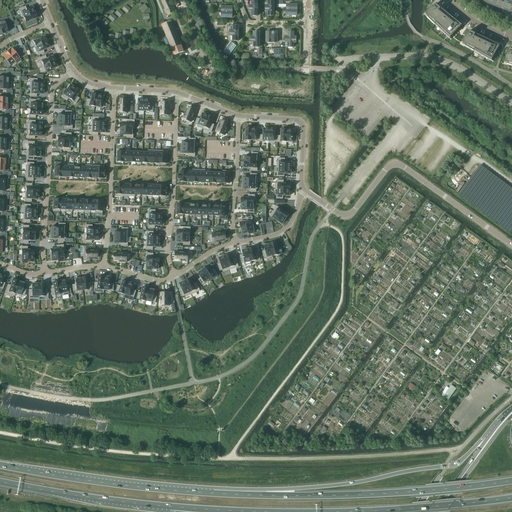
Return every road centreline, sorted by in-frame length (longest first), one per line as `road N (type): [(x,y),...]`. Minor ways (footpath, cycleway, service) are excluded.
road 1 (track): [(0,432),(218,458),(443,449),(452,455)]
road 2 (trunk): [(169,506),(361,511),(511,496)]
road 3 (trunk): [(511,481),(415,492),(213,493)]
road 4 (trunk): [(487,438),(454,465),(328,486),(213,493)]
road 5 (residential): [(304,189),(346,216),(387,166),(400,164),(511,245)]
road 6 (trunk): [(213,493),(0,464)]
road 7 (residential): [(45,272),(51,89),(72,72)]
road 8 (unclassified): [(511,103),(438,59),(343,59)]
road 9 (trunk): [(0,481),(169,506)]
road 10 (residential): [(173,276),(175,130)]
road 11 (unknown): [(189,96),(305,93),(298,120)]
road 12 (residential): [(238,116),(298,120),(304,189)]
